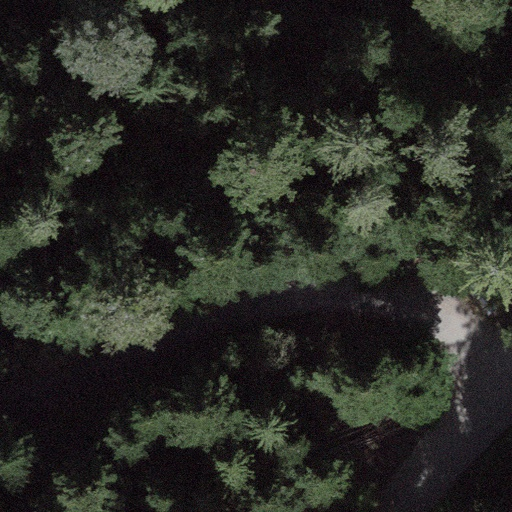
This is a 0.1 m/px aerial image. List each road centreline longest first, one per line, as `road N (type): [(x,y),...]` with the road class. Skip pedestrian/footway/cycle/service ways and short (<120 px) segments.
road 1 (track): [(0,402),(51,399),(228,318),(324,296),(396,308),(511,357)]
road 2 (track): [(511,392),(404,511)]
